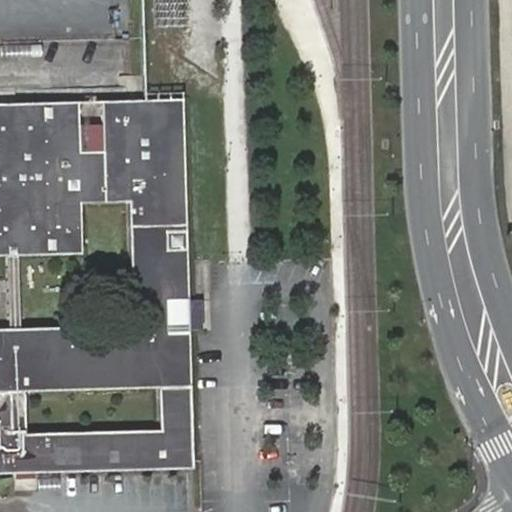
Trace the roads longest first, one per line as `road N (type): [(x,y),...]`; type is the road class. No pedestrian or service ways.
road 1 (secondary): [(417,0),(421,177),(433,272),(457,357),(511,475)]
road 2 (secondary): [(511,328),(479,212),(471,0)]
